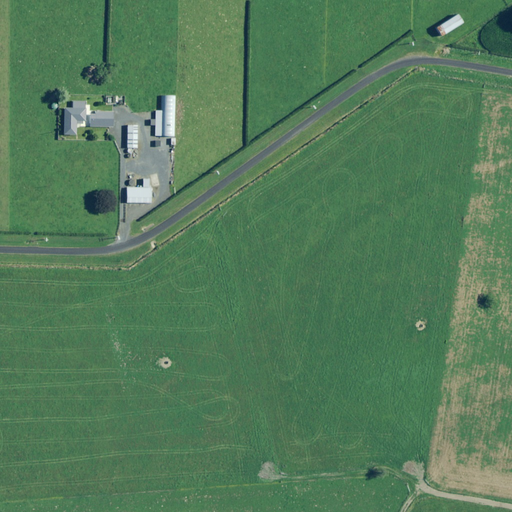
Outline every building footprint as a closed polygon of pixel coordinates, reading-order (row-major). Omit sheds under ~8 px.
[(463,22),(457,14),(436,28),(441,36),(463,22)] [(163,136),(175,136),(176,96),(163,96),(163,111),(156,110),(155,135),(163,136)] [(76,123),(83,124),(83,121),(85,121),(85,108),(64,108),(63,134),(76,134),(76,123)] [(113,111),(95,111),(95,126),(113,127),(113,111)] [(137,148),(138,125),(127,125),(127,147),(137,148)] [(149,188),(149,178),(143,178),(143,187),(127,187),(127,202),(151,203),(151,188),(149,188)]
